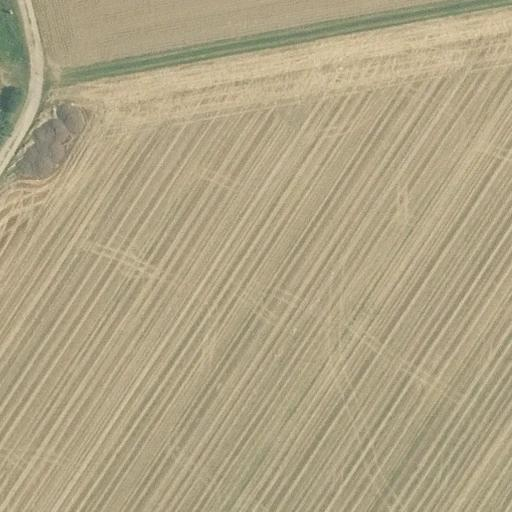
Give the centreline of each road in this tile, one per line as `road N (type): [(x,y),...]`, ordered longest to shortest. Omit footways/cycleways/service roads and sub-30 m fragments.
road 1 (track): [(34,91),(511,2)]
road 2 (track): [(16,0),(37,81),(0,166)]
